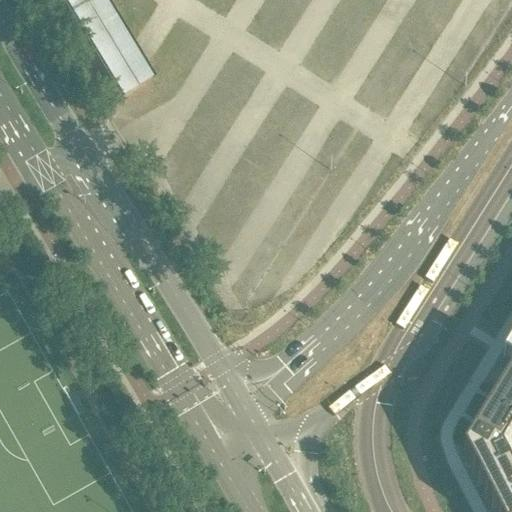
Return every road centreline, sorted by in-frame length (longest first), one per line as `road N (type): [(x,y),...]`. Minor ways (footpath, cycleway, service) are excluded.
road 1 (tertiary): [(511,98),(389,266),(279,378)]
road 2 (secondary): [(45,171),(219,455)]
road 3 (tertiary): [(313,430),(381,378),(511,185)]
road 4 (secondary): [(222,369),(77,153)]
road 5 (secondary): [(77,153),(0,21)]
